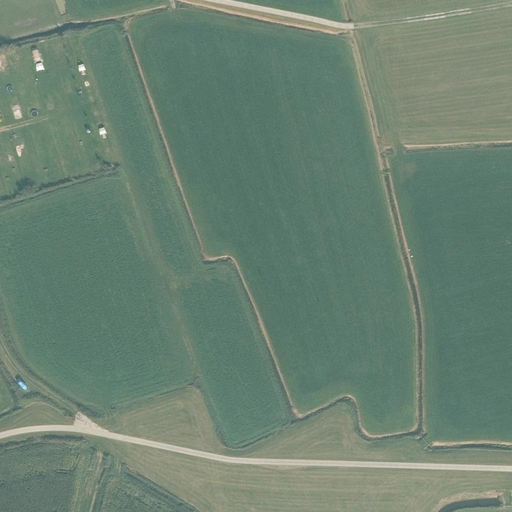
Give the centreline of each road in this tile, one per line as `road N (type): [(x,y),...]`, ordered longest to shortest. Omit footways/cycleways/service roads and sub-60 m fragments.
road 1 (unclassified): [(0,437),(69,428),(250,462),(511,469)]
road 2 (track): [(97,432),(31,386),(0,342)]
